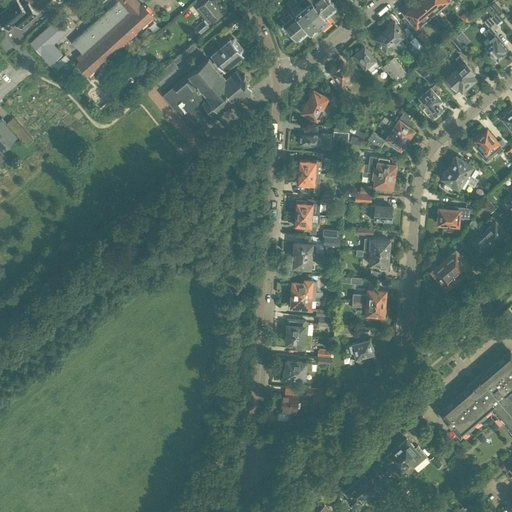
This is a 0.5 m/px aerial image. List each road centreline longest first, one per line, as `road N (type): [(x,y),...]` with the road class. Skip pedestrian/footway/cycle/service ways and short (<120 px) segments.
road 1 (residential): [(248,466),(274,78)]
road 2 (residential): [(425,351),(407,325),(422,164),(511,78)]
road 3 (residential): [(248,466),(294,463),(425,351)]
road 4 (residential): [(274,78),(295,74),(382,0)]
